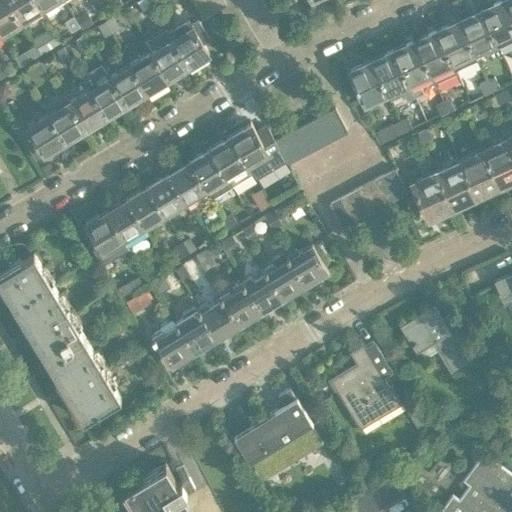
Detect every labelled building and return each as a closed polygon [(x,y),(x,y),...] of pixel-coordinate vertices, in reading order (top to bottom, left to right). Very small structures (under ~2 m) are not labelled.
[(7,0),(0,0),(0,27),(3,31),(21,21),(7,0)] [(7,0),(21,21),(45,6),(40,0),(7,0)] [(149,0),(139,0),(146,10),(153,6),(149,0)] [(223,0),(206,0),(196,6),(203,17),(225,4),(223,0)] [(511,20),(502,0),(496,0),(480,7),(495,40),(511,32),(511,20)] [(511,0),(502,0),(511,20),(511,0)] [(480,7),(459,17),(473,50),(495,40),(480,7)] [(82,12),(75,16),(81,27),(88,23),(82,12)] [(118,25),(112,15),(105,19),(111,30),(118,25)] [(68,20),(74,31),(81,27),(75,16),(68,20)] [(203,41),(210,37),(197,17),(190,21),(188,17),(168,30),(188,64),(209,51),(203,41)] [(459,17),(437,27),(452,60),(455,67),(477,57),(473,50),(459,17)] [(111,30),(105,19),(98,24),(105,34),(111,30)] [(40,52),(61,39),(52,25),(31,38),(33,42),(40,52)] [(188,64),(168,30),(165,26),(144,39),(151,50),(167,77),(188,64)] [(452,60),(437,27),(415,37),(433,78),(434,81),(457,70),(455,67),(452,60)] [(79,50),(91,43),(84,32),(73,40),(79,50)] [(433,78),(415,37),(371,58),(386,90),(390,98),(403,91),(406,98),(414,95),(423,91),(420,84),(433,78)] [(64,45),(57,49),(63,59),(70,55),(64,45)] [(151,50),(131,62),(147,89),(167,77),(151,50)] [(386,90),(371,58),(349,68),(364,101),(386,90)] [(46,68),(40,59),(26,67),(31,76),(46,68)] [(131,62),(110,74),(126,102),(147,89),(131,62)] [(110,74),(89,87),(105,114),(126,102),(110,74)] [(494,76),(487,79),(492,90),(499,86),(494,76)] [(479,82),(484,93),(492,90),(487,79),(479,82)] [(89,87),(69,99),(85,126),(105,114),(89,87)] [(85,126),(69,99),(63,90),(43,103),(48,112),(64,139),(85,126)] [(500,103),(495,92),(488,96),(492,106),(500,103)] [(450,96),(443,99),(448,110),(455,107),(450,96)] [(435,103),(441,114),(448,110),(443,99),(435,103)] [(10,104),(5,107),(10,116),(16,113),(10,104)] [(335,106),(322,112),(334,135),(347,129),(335,106)] [(27,125),(19,130),(35,156),(43,151),(44,152),(64,139),(48,112),(27,125)] [(322,112),(310,118),(323,141),(334,135),(322,112)] [(407,116),(400,119),(405,130),(412,127),(407,116)] [(310,118),(299,125),(311,148),(323,141),(310,118)] [(405,130),(400,119),(376,130),(381,140),(397,134),(405,130)] [(278,144),(266,124),(256,130),(250,120),(229,132),(249,166),(269,154),(267,151),(278,144)] [(299,125),(287,131),(299,154),(311,148),(299,125)] [(287,160),(288,160),(299,154),(287,131),(275,137),(278,144),(287,160)] [(249,166),(229,132),(208,145),(226,176),(231,183),(252,171),(249,166)] [(511,149),(506,136),(482,147),(499,184),(511,177),(511,149)] [(208,145),(188,158),(206,188),(226,176),(208,145)] [(459,158),(461,163),(475,194),(499,184),(482,147),(459,158)] [(188,158),(167,170),(185,200),(206,188),(188,158)] [(435,169),(437,174),(452,205),(475,194),(461,163),(447,169),(445,164),(435,169)] [(395,167),(383,173),(396,196),(407,190),(395,167)] [(167,170),(146,182),(165,213),(185,200),(167,170)] [(383,173),(373,178),(385,201),(396,196),(383,173)] [(411,180),(428,216),(452,205),(437,174),(423,180),(421,175),(411,180)] [(373,178),(362,184),(374,207),(385,201),(373,178)] [(146,182),(125,195),(144,225),(165,213),(146,182)] [(362,184),(351,190),(363,213),(374,207),(362,184)] [(351,190),(340,196),(352,219),(363,213),(351,190)] [(270,201),(264,191),(257,195),(264,205),(270,201)] [(125,195),(106,207),(124,238),(144,225),(125,195)] [(341,224),(342,224),(352,219),(340,196),(329,201),(341,224)] [(106,207),(85,220),(103,250),(124,238),(106,207)] [(278,220),(272,210),(265,213),(271,224),(278,220)] [(230,211),(223,216),(229,226),(236,222),(230,211)] [(216,220),(222,230),(229,226),(223,216),(216,220)] [(189,236),(181,241),(188,251),(195,247),(189,236)] [(228,236),(221,240),(227,251),(234,246),(228,236)] [(175,245),(181,255),(188,251),(181,241),(175,245)] [(294,247),(288,251),(305,279),(312,274),(315,277),(329,269),(312,241),(310,242),(310,243),(298,251),(294,247)] [(305,279),(288,251),(285,252),(283,250),(271,257),(272,260),(265,264),(282,292),(290,288),(293,290),(307,282),(305,279)] [(19,255),(13,259),(11,260),(13,263),(0,271),(0,280),(14,303),(51,280),(34,251),(22,258),(19,255)] [(154,271),(148,261),(141,265),(147,275),(154,271)] [(182,264),(175,268),(182,279),(189,274),(182,264)] [(250,274),(243,278),(260,306),(268,301),(271,304),(284,296),(282,292),(265,264),(263,266),(266,270),(254,277),(250,274)] [(511,271),(495,279),(504,299),(511,295),(511,271)] [(162,272),(151,278),(159,292),(170,285),(162,272)] [(228,287),(221,291),(238,319),(246,315),(248,317),(262,309),(260,306),(243,278),(241,279),(243,284),(231,291),(228,287)] [(51,280),(14,303),(22,317),(25,315),(42,344),(39,345),(47,359),(85,336),(51,280)] [(125,281),(116,286),(121,295),(130,290),(125,281)] [(126,299),(133,311),(151,301),(144,288),(126,299)] [(205,301),(198,305),(216,333),(223,328),(226,331),(240,323),(238,319),(221,291),(218,293),(221,297),(209,304),(205,301)] [(480,354),(457,315),(452,308),(441,315),(434,303),(401,323),(417,349),(432,340),(452,372),(480,354)] [(183,314),(176,318),(193,346),(201,342),(204,344),(218,336),(216,333),(198,305),(196,306),(199,311),(187,318),(183,314)] [(195,350),(193,346),(176,318),(174,320),(172,317),(160,324),(161,328),(153,332),(153,334),(152,334),(154,337),(155,336),(172,364),(173,363),(171,360),(179,355),(182,358),(195,350)] [(85,336),(47,359),(57,374),(60,373),(66,383),(77,401),(74,403),(83,417),(121,395),(85,336)] [(346,369),(331,378),(360,425),(378,414),(402,400),(392,384),(389,386),(383,376),(392,370),(373,340),(364,345),(362,342),(350,349),(359,364),(347,371),(346,369)] [(400,379),(392,384),(402,400),(408,410),(417,405),(400,379)] [(251,422),(235,433),(250,458),(251,457),(259,470),(274,461),(275,463),(304,446),(307,450),(322,441),(289,386),(278,393),(283,402),(276,407),(251,422)] [(511,511),(511,492),(507,489),(511,482),(511,472),(483,451),(464,477),(471,482),(459,498),(452,493),(443,506),(450,511),(511,511)] [(178,481),(165,461),(124,486),(140,511),(190,511),(180,494),(187,489),(181,479),(178,481)] [(391,470),(380,476),(393,498),(404,492),(391,470)] [(393,498),(380,476),(370,482),(383,505),(393,498)] [(383,505),(370,482),(360,489),(373,511),(383,505)] [(360,489),(350,495),(360,511),(370,511),(373,511),(360,489)] [(360,511),(350,495),(339,501),(346,511),(360,511)] [(346,511),(339,501),(329,507),(331,511),(346,511)]
